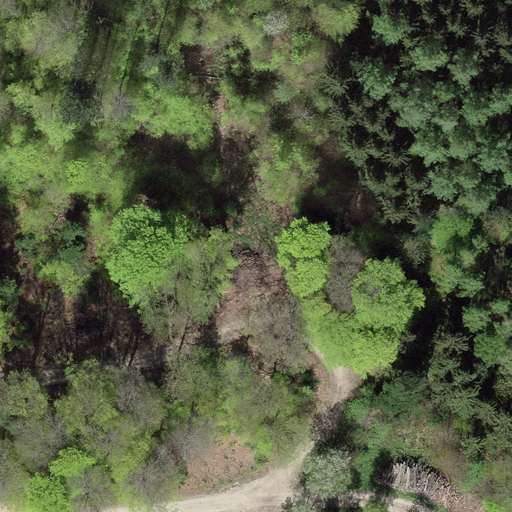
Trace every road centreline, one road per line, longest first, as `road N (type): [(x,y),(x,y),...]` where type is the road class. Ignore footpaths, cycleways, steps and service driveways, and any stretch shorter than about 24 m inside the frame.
road 1 (track): [(0,375),(157,357),(256,320),(294,324),(333,352),(340,388),(323,430),(261,493)]
road 2 (track): [(93,511),(261,493),(362,499),(413,511)]
